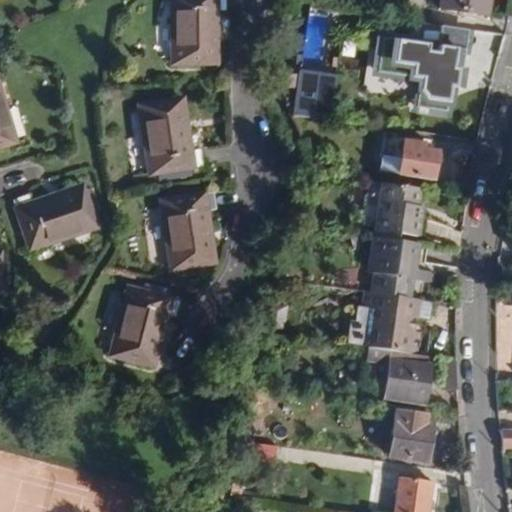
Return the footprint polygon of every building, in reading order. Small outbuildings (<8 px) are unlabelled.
[(224,12),(223,0),(168,0),(170,65),(214,65),(215,11),(224,12)] [(483,18),(485,0),(438,0),(437,12),(483,18)] [(457,87),(462,51),(436,48),(435,55),(423,53),(424,46),(379,40),(375,74),(409,78),(417,91),(415,108),(445,112),(448,86),(457,87)] [(367,73),(369,60),(337,55),(336,68),(367,73)] [(361,109),(367,73),(336,68),(335,78),(300,73),(293,118),(328,123),(330,104),(361,109)] [(0,147),(14,144),(0,95),(0,147)] [(190,151),(181,99),(136,106),(148,175),(201,167),(198,150),(190,151)] [(429,181),(433,154),(418,153),(418,146),(400,144),(397,161),(379,158),(378,173),(429,181)] [(412,220),(414,208),(416,192),(380,186),(371,239),(396,243),(398,236),(415,239),(418,221),(412,220)] [(94,228),(80,187),(31,203),(28,196),(11,202),(28,251),(94,228)] [(212,264),(203,195),(158,200),(169,271),(212,264)] [(403,281),(405,265),(413,266),(416,246),(396,243),(371,239),(294,228),(278,282),(363,294),(405,301),(408,282),(403,281)] [(411,282),(413,266),(405,265),(403,281),(408,282),(411,282)] [(151,368),(164,317),(173,318),(177,301),(125,287),(108,355),(151,368)] [(407,334),(408,321),(415,321),(417,302),(405,301),(363,294),(360,311),(353,310),(351,325),(367,328),(365,349),(414,357),(417,335),(413,334),(407,334)] [(365,349),(367,328),(351,325),(347,325),(343,346),(365,349)] [(422,407),(428,366),(431,366),(432,359),(414,357),(365,349),(362,363),(372,365),(370,382),(383,384),(381,400),(422,407)] [(454,391),(452,363),(436,363),(438,391),(454,391)] [(424,464),(430,423),(423,422),(423,417),(394,414),(386,458),(424,464)] [(511,451),(511,430),(499,431),(501,451),(511,451)] [(272,462),(274,446),(245,442),(243,458),(272,462)] [(426,511),(430,483),(397,478),(391,511),(426,511)] [(238,495),(240,483),(230,481),(229,494),(238,495)] [(215,511),(220,495),(209,492),(204,511),(215,511)]
